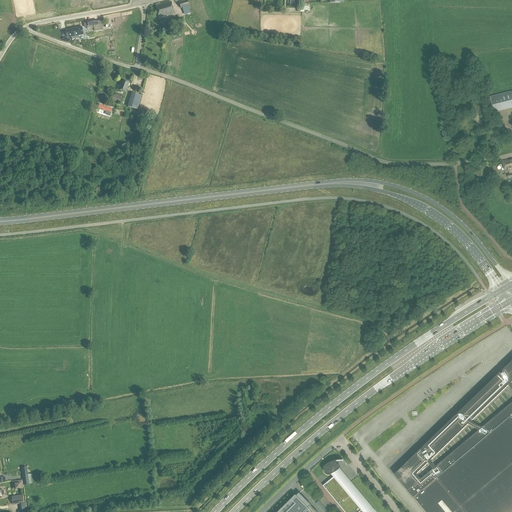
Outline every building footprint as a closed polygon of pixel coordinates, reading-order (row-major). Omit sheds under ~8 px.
[(187,0),(186,0),(179,2),(181,9),(184,8),(186,13),(190,12),(187,0)] [(155,4),(156,6),(159,18),(174,13),(171,2),(160,5),(160,3),(155,4)] [(167,19),(160,21),(161,25),(162,25),(163,29),(169,27),(168,23),(167,19)] [(82,27),(74,29),(75,36),(83,35),(82,27)] [(67,38),(75,36),(74,29),(66,30),(67,38)] [(122,80),(119,90),(126,92),(130,83),(122,80)] [(511,107),(511,91),(490,97),(494,112),(511,107)] [(132,93),(128,107),(138,110),(141,96),(132,93)] [(113,111),(100,107),(99,111),(108,114),(107,117),(111,118),(113,111)] [(507,175),(508,178),(509,181),(511,180),(511,158),(502,161),(505,171),(508,170),(509,174),(507,175)] [(504,368),(394,474),(395,475),(394,475),(414,498),(426,511),(511,511),(511,361),(504,369),(504,368)] [(334,476),(323,486),(326,490),(344,511),(370,511),(371,511),(370,511),(369,511),(368,511),(371,509),(355,490),(356,490),(352,485),(351,486),(338,470),(339,470),(339,469),(340,468),(341,467),(338,464),(337,465),(337,461),(337,460),(335,461),(334,461),(333,461),(332,462),(331,462),(329,463),(328,464),(327,464),(326,465),(325,466),(324,467),(324,468),(323,469),(323,470),(324,471),(324,472),(325,473),(325,474),(326,474),(327,475),(328,475),(329,475),(330,475),(332,474),(333,475),(334,476)] [(22,480),(12,481),(13,489),(23,487),(22,480)] [(316,511),(311,506),(311,505),(299,493),(279,511),(316,511)] [(22,495),(14,496),(16,504),(23,503),(22,495)] [(320,500),(325,506),(329,502),(324,496),(320,500)]
